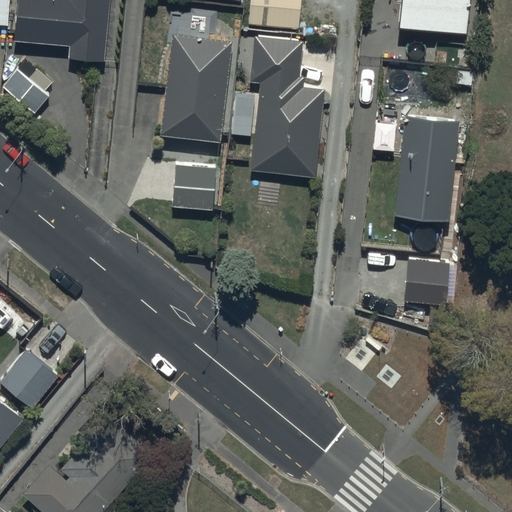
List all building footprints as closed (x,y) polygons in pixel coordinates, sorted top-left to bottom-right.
[(17,0),(13,33),(72,40),(70,51),(104,56),(111,0),(17,0)] [(301,0),(250,0),(249,21),(299,25),(301,0)] [(403,0),(402,19),(468,26),(470,0),(403,0)] [(174,29),(162,127),(221,134),(233,36),(174,29)] [(305,37),(253,32),(249,77),(262,78),(254,167),(316,174),(325,85),(303,83),(304,72),(301,72),(305,37)] [(460,116),(406,110),(395,209),(450,213),(460,116)] [(217,162),(176,160),(173,201),(214,204),(217,162)] [(450,262),(408,258),(404,302),(446,306),(450,262)] [(27,345),(0,376),(0,377),(32,405),(59,372),(27,345)] [(0,444),(24,414),(0,394),(0,444)] [(50,457),(24,487),(51,511),(100,511),(154,452),(118,419),(90,451),(80,442),(60,465),(50,457)] [(12,511),(0,501),(0,511),(12,511)]
